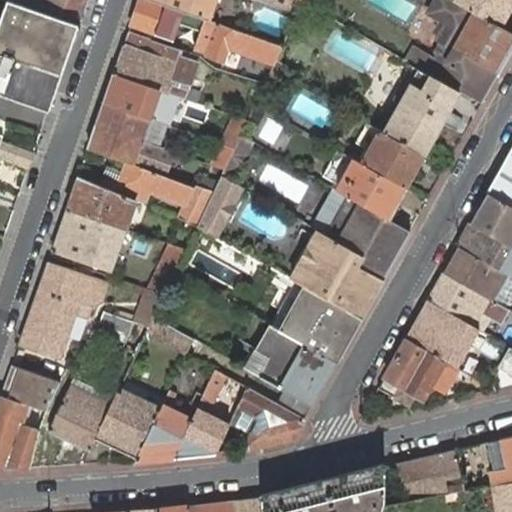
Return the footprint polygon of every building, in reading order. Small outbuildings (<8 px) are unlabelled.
[(0,93),(48,110),(78,24),(7,0),(0,21),(0,93)] [(80,19),(86,0),(38,0),(37,5),(80,19)] [(229,48),(273,65),(282,45),(250,34),(212,20),(153,0),(139,0),(131,26),(210,53),(209,56),(224,61),(229,48)] [(153,0),(212,20),(219,0),(153,0)] [(257,0),(297,14),(303,0),(257,0)] [(460,91),(482,104),(499,73),(511,50),(511,32),(498,25),(475,12),(457,2),(453,0),(437,0),(434,6),(437,15),(449,23),(457,27),(448,44),(445,44),(440,46),(437,52),(439,59),(431,74),(435,76),(460,91)] [(458,0),(457,2),(475,12),(498,25),(511,0),(458,0)] [(457,27),(449,23),(439,41),(445,44),(448,44),(457,27)] [(178,57),(180,50),(129,32),(114,74),(158,91),(169,94),(196,103),(199,93),(169,83),(171,79),(189,85),(197,63),(178,57)] [(431,74),(419,67),(410,83),(383,132),(424,154),(441,123),(448,110),(460,91),(435,76),(431,74)] [(281,75),(271,69),(263,85),(254,105),(264,110),(281,75)] [(114,74),(104,102),(149,118),(165,125),(168,119),(162,116),(169,94),(158,91),(114,74)] [(104,102),(97,124),(141,140),(146,127),(161,132),(167,134),(170,127),(165,125),(149,118),(104,102)] [(268,116),(257,135),(273,144),(284,125),(268,116)] [(240,136),(247,121),(234,117),(221,145),(234,150),(240,136)] [(97,124),(89,148),(127,161),(133,163),(145,168),(149,156),(137,152),(141,140),(97,124)] [(405,188),(424,154),(383,132),(381,131),(362,164),(405,188)] [(0,156),(29,166),(34,152),(3,141),(0,149),(0,156)] [(224,170),(234,150),(221,145),(211,165),(224,170)] [(324,177),(340,186),(354,160),(338,150),(324,177)] [(511,150),(489,192),(511,205),(511,150)] [(396,205),(405,188),(362,164),(354,160),(340,186),(338,190),(355,200),(389,218),(396,205)] [(196,227),(214,191),(196,185),(194,184),(145,168),(133,163),(127,161),(123,173),(121,180),(106,173),(101,185),(135,200),(148,206),(153,191),(187,205),(180,220),(196,227)] [(214,191),(221,176),(224,170),(211,165),(204,180),(197,178),(194,184),(196,185),(214,191)] [(109,167),(106,173),(121,180),(123,173),(109,167)] [(123,228),(135,200),(101,185),(79,176),(67,208),(117,226),(123,228)] [(242,188),(221,176),(214,191),(196,227),(215,238),(219,232),(224,222),(238,196),(242,188)] [(511,205),(489,192),(471,223),(510,244),(511,241),(511,205)] [(382,280),(411,230),(394,221),(389,218),(355,200),(337,234),(365,249),(362,255),(356,266),(382,280)] [(67,208),(53,251),(103,269),(105,262),(95,258),(104,233),(114,235),(117,226),(67,208)] [(471,223),(458,246),(505,272),(510,275),(511,271),(511,245),(510,244),(471,223)] [(362,317),(382,280),(356,266),(362,255),(318,231),(291,279),(300,284),(307,287),(362,317)] [(95,258),(105,262),(114,235),(104,233),(95,258)] [(175,271),(185,250),(168,244),(149,290),(164,295),(175,271)] [(458,246),(444,273),(489,299),(497,303),(511,277),(511,275),(510,275),(505,272),(458,246)] [(39,290),(97,310),(107,281),(49,261),(39,290)] [(444,273),(428,300),(475,326),(483,312),(501,323),(509,311),(489,299),(444,273)] [(337,361),(362,317),(307,287),(292,315),(285,311),(277,327),(283,331),(337,361)] [(154,318),(164,295),(149,290),(147,288),(134,322),(149,327),(154,318)] [(93,320),(97,310),(39,290),(21,343),(59,357),(74,314),(93,320)] [(406,338),(426,350),(457,367),(463,356),(462,355),(471,338),(473,338),(475,335),(484,340),(488,333),(475,326),(428,300),(406,338)] [(134,322),(105,312),(98,328),(126,339),(134,322)] [(195,340),(154,318),(149,327),(147,331),(188,354),(195,340)] [(147,331),(149,327),(134,322),(126,339),(122,347),(136,354),(147,331)] [(312,404),(337,361),(283,331),(277,327),(271,324),(261,343),(247,368),(261,376),(287,390),(312,404)] [(409,406),(414,398),(417,392),(406,385),(426,350),(406,338),(386,374),(401,382),(393,396),(409,406)] [(511,346),(511,347),(501,366),(511,372),(511,346)] [(420,394),(425,397),(430,386),(436,390),(446,372),(452,376),(457,367),(426,350),(406,385),(417,392),(420,394)] [(8,379),(2,395),(14,399),(47,411),(62,381),(52,378),(13,365),(8,379)] [(173,456),(216,452),(228,427),(229,424),(218,418),(209,414),(227,377),(216,371),(201,402),(197,409),(196,411),(192,419),(173,456)] [(386,374),(378,387),(393,396),(401,382),(386,374)] [(75,376),(71,384),(112,403),(116,396),(75,376)] [(90,450),(96,437),(112,403),(71,384),(49,430),(90,450)] [(96,437),(137,456),(162,409),(154,406),(119,388),(116,396),(112,403),(96,437)] [(294,437),(304,419),(279,405),(248,388),(235,414),(241,417),(243,412),(255,418),(255,423),(249,434),(242,431),(241,433),(228,427),(216,452),(243,449),(294,437)] [(304,419),(312,404),(287,390),(279,405),(304,419)] [(420,394),(417,400),(421,402),(425,397),(420,394)] [(154,406),(162,409),(163,405),(166,399),(159,396),(154,406)] [(135,460),(173,456),(192,419),(196,411),(188,408),(184,416),(171,409),(175,400),(167,397),(166,399),(163,405),(162,409),(137,456),(135,460)] [(13,405),(45,416),(47,411),(14,399),(13,405)] [(0,441),(0,443),(33,454),(40,426),(45,416),(13,405),(0,441)] [(236,428),(241,417),(235,414),(233,417),(229,424),(236,428)] [(511,434),(499,438),(506,469),(498,470),(491,471),(494,485),(511,481),(511,434)] [(454,449),(396,463),(405,499),(435,494),(450,492),(458,491),(464,490),(463,484),(448,487),(446,477),(460,473),(454,449)] [(385,466),(261,497),(261,511),(380,511),(383,503),(384,501),(385,466)] [(511,511),(511,481),(494,485),(498,511),(511,511)] [(261,511),(261,497),(235,500),(235,511),(261,511)] [(235,511),(235,500),(186,506),(187,511),(235,511)]
